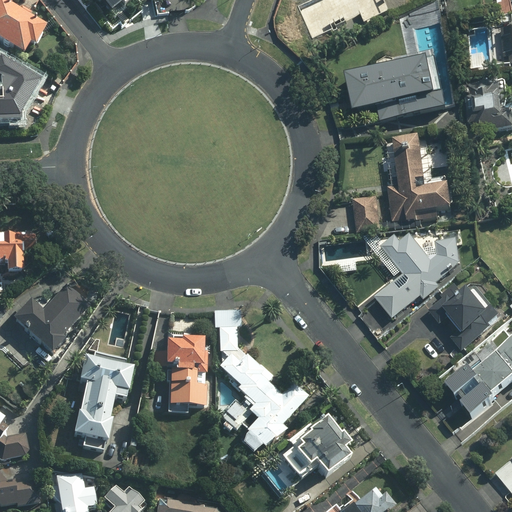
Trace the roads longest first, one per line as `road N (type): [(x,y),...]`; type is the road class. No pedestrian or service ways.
road 1 (residential): [(269,253),(471,511)]
road 2 (residential): [(269,253),(216,279),(144,272),(118,257),(89,223),(73,167)]
road 3 (residential): [(226,50),(279,83),(308,139),(304,201),(269,253)]
